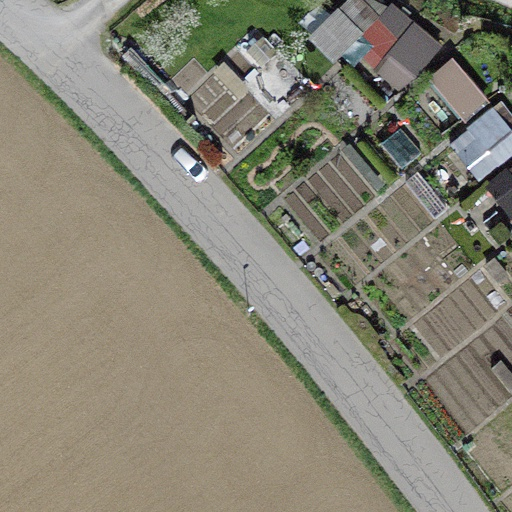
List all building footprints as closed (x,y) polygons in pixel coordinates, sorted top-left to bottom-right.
[(378,15),(364,0),(347,0),(330,16),(319,5),(298,24),(332,62),(358,38),(362,43),(346,57),(368,82),(380,72),(397,90),(439,53),(394,2),(378,15)] [(245,51),(260,66),(276,51),(261,35),(245,51)] [(465,124),(490,102),(452,57),(427,78),(432,84),(412,100),(439,132),(459,116),(465,124)] [(239,97),(249,88),(224,62),(214,72),(239,97)] [(511,152),(511,113),(502,101),(450,143),(479,180),(511,152)] [(382,145),(401,168),(421,151),(401,128),(382,145)] [(341,150),(377,191),(385,184),(348,144),(341,150)] [(511,164),(485,185),(511,220),(511,164)] [(434,218),(448,207),(417,172),(404,183),(434,218)] [(495,286),(510,276),(498,259),(483,269),(495,286)] [(493,368),(511,393),(511,392),(511,374),(502,361),(493,368)]
